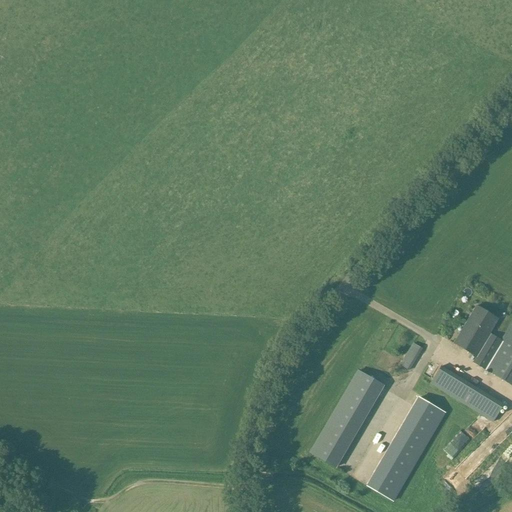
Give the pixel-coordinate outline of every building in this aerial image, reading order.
[(476,307),(454,344),(476,357),(490,334),(498,320),(476,307)] [(501,340),(483,370),(511,386),(511,322),(511,323),(501,340)] [(476,357),(472,363),(483,370),(501,340),(490,334),(476,357)] [(413,344),(400,365),(410,372),(423,350),(413,344)] [(441,366),(430,384),(493,423),(504,405),(441,366)] [(357,371),(309,453),(336,469),(379,395),(384,386),(371,379),(357,371)] [(417,396),(365,485),(393,502),(445,412),(417,396)] [(484,487),(506,472),(500,463),(478,479),(484,487)]
